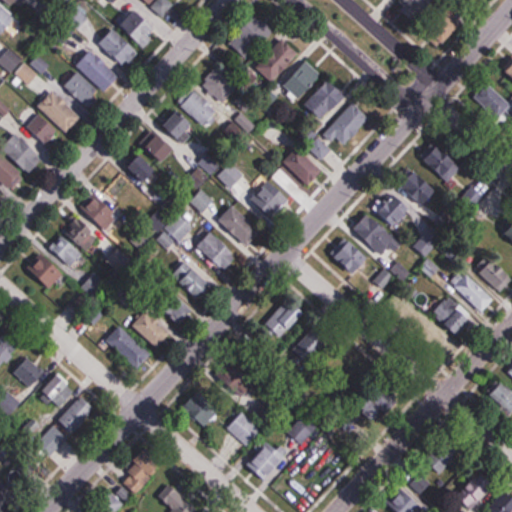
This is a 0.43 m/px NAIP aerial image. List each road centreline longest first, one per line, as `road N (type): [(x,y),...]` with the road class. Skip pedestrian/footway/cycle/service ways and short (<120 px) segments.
road 1 (tertiary): [(511,6),(40,511)]
road 2 (residential): [(253,511),(0,278)]
road 3 (residential): [(225,0),(0,244)]
road 4 (residential): [(511,457),(284,252)]
road 5 (residential): [(511,318),(332,511)]
road 6 (residential): [(296,0),(404,95),(426,97)]
road 7 (residential): [(426,97),(424,74),(343,0)]
